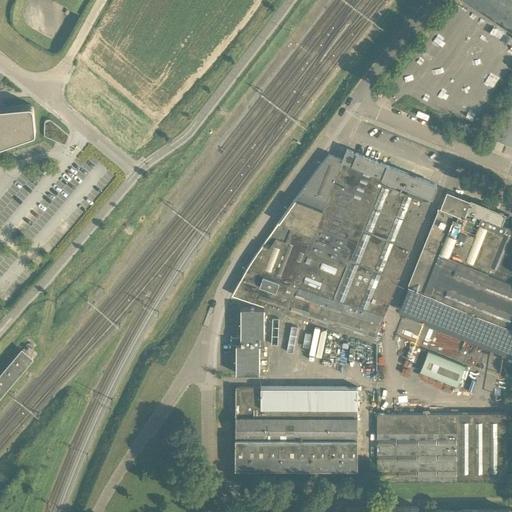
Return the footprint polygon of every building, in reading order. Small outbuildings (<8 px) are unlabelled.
[(53,0),(53,1),(72,11),(77,0),(53,0)] [(511,0),(464,0),(511,31),(511,0)] [(511,103),(491,136),(511,144),(511,103)] [(30,104),(29,104),(0,107),(0,144),(33,133),(34,133),(35,132),(35,131),(36,130),(33,108),(33,107),(33,106),(32,105),(31,105),(30,104)] [(426,122),(428,117),(417,113),(415,117),(426,122)] [(378,343),(381,336),(376,334),(431,197),(432,197),(437,185),(415,177),(416,176),(409,173),(408,174),(347,150),(343,159),(329,154),(322,162),(295,199),(279,222),(257,252),(250,263),(244,273),(232,294),(246,300),(286,313),(373,343),(373,342),(378,343)] [(506,214),(471,199),(470,200),(447,191),(408,287),(433,297),(423,320),(511,356),(511,227),(502,224),(506,214)] [(236,337),(235,373),(260,373),(259,344),(264,344),(264,308),(240,308),(241,337),(236,337)] [(0,375),(0,394),(0,395),(32,358),(22,349),(0,375)] [(420,372),(457,388),(465,367),(428,351),(420,372)] [(236,387),(235,468),(357,468),(358,438),(357,438),(357,409),(255,408),(357,408),(357,387),(236,387)] [(436,481),(435,433),(393,433),(393,413),(377,413),(377,481),(436,481)] [(393,413),(393,433),(435,433),(466,433),(466,413),(393,413)] [(466,413),(466,433),(435,433),(436,481),(507,481),(507,413),(466,413)] [(329,491),(331,484),(323,482),(321,489),(329,491)]
